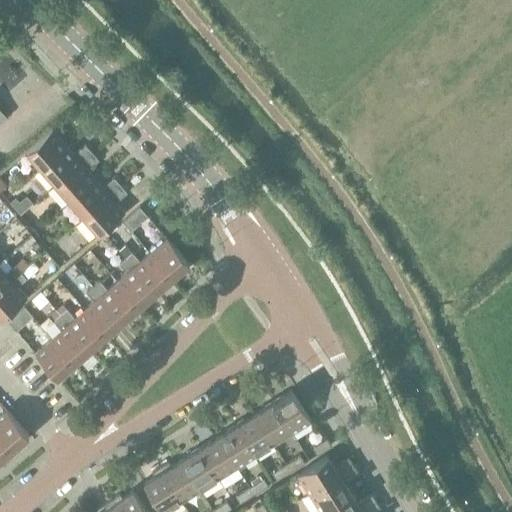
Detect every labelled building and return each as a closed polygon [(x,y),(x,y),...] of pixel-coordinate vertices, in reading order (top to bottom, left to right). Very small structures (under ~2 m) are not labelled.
[(52,127),(26,150),(41,167),(67,144),(52,127)] [(67,144),(41,167),(55,183),(92,151),(86,143),(75,153),(67,144)] [(92,151),(55,183),(70,200),(95,177),(88,168),(99,158),(92,151)] [(95,177),(70,200),(84,216),(121,183),(114,176),(103,186),(95,177)] [(121,183),(84,216),(99,233),(125,210),(116,201),(127,191),(121,183)] [(16,206),(22,212),(28,207),(22,201),(16,206)] [(140,205),(123,220),(131,230),(148,215),(140,205)] [(167,236),(150,251),(172,277),(189,262),(167,236)] [(63,252),(54,242),(50,245),(59,255),(63,252)] [(133,251),(126,257),(156,291),(172,277),(150,251),(140,260),(133,251)] [(0,288),(21,271),(29,264),(23,257),(6,272),(0,264),(0,288)] [(127,271),(117,280),(140,305),(156,291),(126,257),(119,263),(127,271)] [(21,271),(0,288),(0,316),(1,318),(27,295),(18,285),(26,277),(21,271)] [(100,279),(93,285),(124,320),(140,305),(117,280),(108,288),(100,279)] [(94,300),(85,308),(107,334),(124,320),(93,285),(87,291),(94,300)] [(63,303),(57,309),(91,348),(107,334),(85,308),(75,316),(63,303)] [(8,320),(16,330),(33,315),(25,305),(8,320)] [(62,328),(52,336),(75,362),(91,348),(57,309),(55,307),(49,313),(62,328)] [(75,362),(52,336),(35,351),(58,377),(75,362)] [(273,401),(292,430),(311,418),(292,389),(273,401)] [(273,442),(292,430),(273,401),(255,412),(273,442)] [(6,408),(0,413),(0,434),(12,448),(29,434),(6,408)] [(255,453),(273,442),(255,412),(236,424),(255,453)] [(237,465),(255,453),(236,424),(218,435),(237,465)] [(0,458),(12,448),(0,434),(0,458)] [(218,476),(237,465),(218,435),(200,446),(218,476)] [(332,444),(327,437),(313,446),(317,453),(332,444)] [(200,488),(218,476),(200,446),(181,458),(200,488)] [(300,454),(286,462),(291,470),(305,461),(300,454)] [(310,492),(354,464),(349,456),(334,465),(327,454),(298,473),(310,492)] [(182,499),(200,488),(181,458),(171,464),(168,460),(160,465),(182,499)] [(286,462),(272,471),(277,479),(291,470),(286,462)] [(321,510),(351,492),(344,481),(359,472),(354,464),(310,492),(321,510)] [(144,481),(162,511),(182,499),(160,465),(152,470),(155,474),(144,481)] [(264,476),(249,485),(254,493),(268,484),(264,476)] [(254,493),(249,485),(235,494),(240,501),(254,493)] [(150,511),(133,489),(123,496),(120,492),(112,498),(122,511),(150,511)] [(322,511),(358,511),(377,501),(372,493),(357,502),(351,492),(321,510),(322,511)] [(122,511),(112,498),(104,503),(107,508),(101,511),(122,511)] [(227,499),(213,508),(215,511),(223,511),(232,507),(227,499)] [(376,511),(382,509),(377,501),(358,511),(376,511)] [(269,511),(263,502),(255,506),(258,511),(269,511)]
